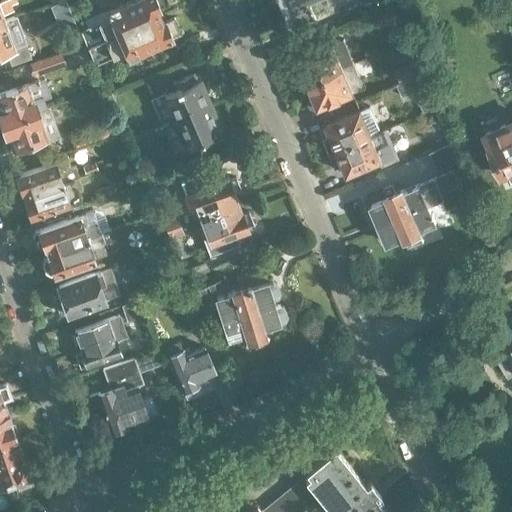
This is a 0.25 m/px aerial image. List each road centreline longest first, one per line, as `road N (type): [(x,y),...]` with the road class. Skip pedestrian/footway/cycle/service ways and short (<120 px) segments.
road 1 (residential): [(369,344),(220,0)]
road 2 (residential): [(86,495),(369,344)]
road 3 (residential): [(86,495),(0,256)]
road 4 (residential): [(234,511),(329,433),(390,397)]
road 5 (residential): [(369,344),(511,265)]
road 6 (residential): [(445,511),(390,397)]
